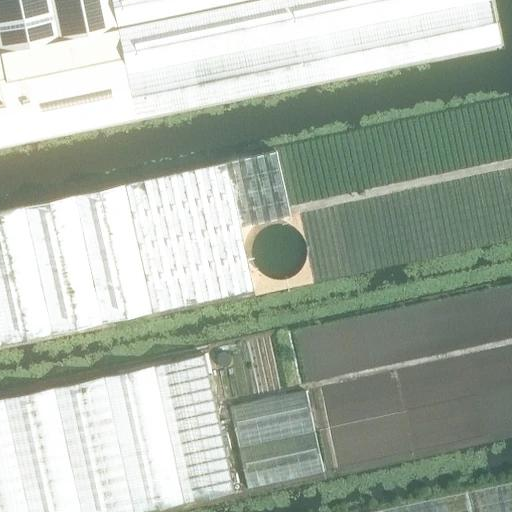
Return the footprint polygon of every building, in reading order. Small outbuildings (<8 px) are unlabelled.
[(0,0),(0,145),(500,44),(490,0),(0,0)] [(0,344),(52,333),(151,311),(253,288),(225,162),(128,183),(24,206),(0,210),(0,344)] [(276,221),(269,222),(262,226),(257,230),(252,236),(250,243),(249,250),(250,257),(253,264),(257,270),(263,274),(269,277),(276,279),(284,278),(291,276),(297,272),(302,266),(305,260),(307,253),(307,246),(305,239),(301,232),(296,227),(290,224),(283,221),(276,221)] [(0,511),(134,511),(233,491),(202,355),(0,399),(0,511)] [(247,483),(324,469),(309,386),(232,400),(247,483)] [(511,511),(511,482),(367,511),(511,511)]
